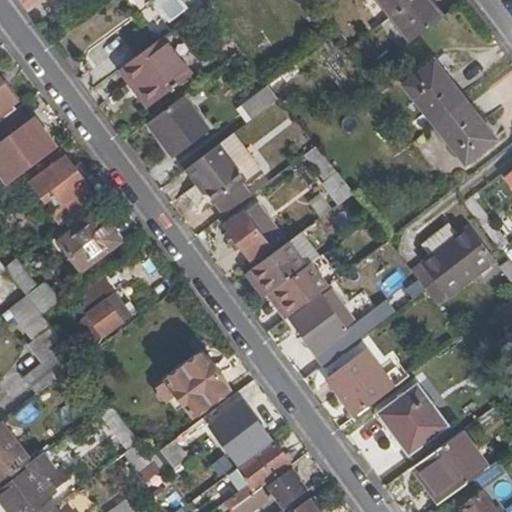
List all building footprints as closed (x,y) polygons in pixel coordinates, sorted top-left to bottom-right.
[(19,0),(29,12),(44,0),(19,0)] [(163,24),(183,9),(185,8),(178,0),(154,0),(157,3),(151,7),(163,24)] [(188,16),(205,4),(201,0),(195,0),(185,8),(183,9),(188,16)] [(382,23),(392,15),(380,0),(363,0),(382,23)] [(380,0),(392,15),(411,0),(380,0)] [(412,40),(443,16),(429,0),(411,0),(392,15),(412,40)] [(401,48),(412,40),(392,15),(382,23),(401,48)] [(161,37),(121,67),(133,82),(137,79),(154,103),(190,76),(161,37)] [(439,83),(446,78),(433,62),(427,67),(439,83)] [(435,125),(465,102),(446,78),(439,83),(427,67),(404,85),(435,125)] [(0,121),(18,108),(14,103),(12,104),(0,87),(0,84),(3,82),(0,77),(0,121)] [(137,79),(133,82),(127,86),(145,110),(154,103),(137,79)] [(17,100),(3,82),(0,84),(0,87),(12,104),(14,103),(17,100)] [(251,117),(277,98),(267,85),(242,104),(251,117)] [(183,96),(149,122),(175,157),(210,131),(183,96)] [(482,125),(465,102),(435,125),(465,165),(487,146),(475,130),(482,125)] [(18,108),(0,121),(0,137),(1,137),(0,135),(0,134),(24,117),(18,108)] [(30,123),(0,146),(0,171),(17,160),(26,170),(56,148),(44,133),(40,136),(30,123)] [(495,141),(482,125),(475,130),(487,146),(495,141)] [(232,134),(219,145),(245,181),(259,171),(232,134)] [(219,145),(189,167),(216,204),(245,181),(219,145)] [(338,204),(352,193),(349,190),(317,147),(316,145),(314,147),(296,160),(302,168),(312,161),(326,180),(323,182),(338,204)] [(52,213),(61,225),(97,199),(88,187),(88,186),(66,156),(32,182),(47,202),(55,195),(63,205),(54,212),(52,213)] [(317,217),(330,209),(320,193),(307,201),(317,217)] [(55,195),(47,202),(54,212),(63,205),(55,195)] [(511,243),(474,196),(464,203),(464,204),(500,251),(511,243)] [(250,258),(281,234),(258,203),(227,226),(250,258)] [(82,269),(119,241),(98,214),(61,241),(82,269)] [(425,290),(436,305),(494,259),(471,230),(414,275),(425,290)] [(309,264),(318,258),(299,233),(286,243),(305,267),(309,264)] [(293,313),(327,288),(309,264),(305,267),(286,243),(252,268),(262,281),(270,293),(275,290),(283,300),(293,313)] [(511,263),(511,244),(511,243),(500,251),(509,262),(511,264),(511,263)] [(327,288),(340,278),(323,254),(318,258),(309,264),(327,288)] [(11,276),(22,289),(30,282),(14,260),(5,267),(11,276)] [(503,266),(511,278),(511,265),(511,264),(509,262),(503,266)] [(252,268),(245,274),(254,286),(262,281),(252,268)] [(27,295),(42,315),(60,301),(45,280),(26,294),(27,295)] [(80,301),(105,336),(135,312),(129,303),(123,306),(114,294),(113,295),(104,283),(80,301)] [(356,341),(410,300),(402,289),(354,323),(355,324),(348,330),(356,341)] [(37,338),(31,342),(46,361),(40,366),(25,377),(38,394),(79,362),(78,361),(42,315),(27,295),(13,306),(37,338)] [(314,352),(324,365),(356,341),(348,330),(355,324),(354,323),(348,315),(341,320),(323,296),(290,321),(314,352)] [(278,304),(288,317),(293,313),(283,300),(278,304)] [(13,306),(7,311),(31,342),(37,338),(13,306)] [(46,361),(31,342),(26,346),(40,366),(46,361)] [(357,415),(393,388),(365,350),(328,378),(357,415)] [(186,406),(194,416),(230,389),(203,352),(156,388),(158,390),(157,394),(162,401),(166,402),(167,403),(171,402),(178,412),(186,406)] [(294,367),(304,380),(324,365),(314,352),(294,367)] [(379,415),(381,417),(389,427),(409,455),(445,427),(416,386),(379,415)] [(224,426),(247,409),(240,399),(217,416),(224,426)] [(101,408),(132,447),(140,441),(116,410),(115,409),(109,402),(101,408)] [(218,431),(242,465),(259,451),(272,442),(247,409),(224,426),(218,431)] [(389,427),(381,417),(376,421),(384,431),(389,427)] [(0,485),(28,464),(32,461),(1,422),(0,422),(0,485)] [(466,427),(416,465),(443,500),(472,478),(479,473),(493,463),(466,427)] [(174,440),(152,457),(155,461),(165,474),(188,457),(174,440)] [(132,447),(124,453),(139,472),(155,461),(152,457),(140,441),(132,447)] [(242,465),(230,474),(243,491),(227,503),(231,509),(242,501),(263,486),(292,464),(276,442),(261,453),(259,451),(242,465)] [(29,466),(0,489),(0,496),(12,511),(27,511),(56,491),(50,484),(46,487),(41,481),(56,470),(42,453),(32,461),(28,464),(29,466)] [(308,488),(293,468),(268,487),(281,507),(308,488)] [(479,473),(472,478),(479,488),(486,483),(479,473)] [(253,511),(271,498),(263,486),(242,501),(247,507),(240,511),(253,511)] [(456,511),(495,511),(482,494),(456,511)] [(321,511),(311,499),(293,511),(285,511),(283,509),(278,511),(321,511)] [(108,511),(134,511),(125,500),(108,511)]
